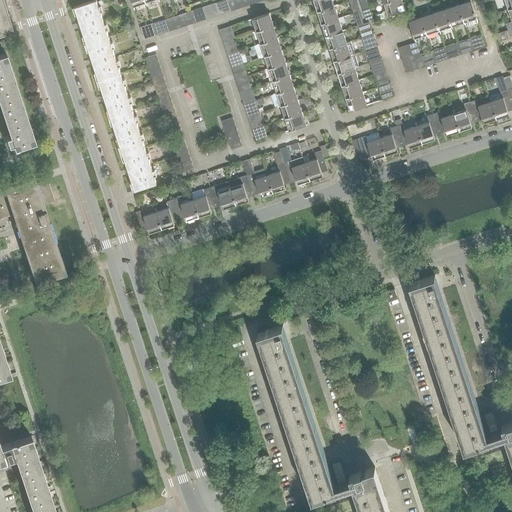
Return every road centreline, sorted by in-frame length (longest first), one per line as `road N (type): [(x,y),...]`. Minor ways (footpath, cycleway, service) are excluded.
road 1 (residential): [(445,511),(422,440),(351,445),(308,313),(314,298),(383,275)]
road 2 (secondary): [(26,3),(111,263)]
road 3 (secondary): [(127,258),(43,0)]
road 4 (secondary): [(111,263),(193,507)]
road 5 (secondary): [(210,499),(127,258)]
road 6 (residential): [(127,258),(352,184)]
road 7 (residential): [(352,184),(290,0)]
road 8 (residential): [(352,184),(511,131)]
road 9 (residential): [(511,400),(504,398),(456,250)]
